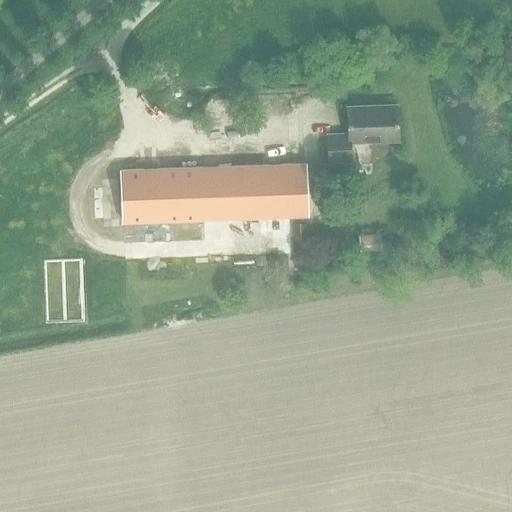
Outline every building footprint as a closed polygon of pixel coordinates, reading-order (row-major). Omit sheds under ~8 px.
[(396,104),(347,106),(348,133),(328,134),(329,162),(350,161),(350,142),(398,140),(396,104)] [(305,163),(121,170),(123,222),(307,215),(305,163)] [(307,261),(306,222),(292,223),(294,262),(307,261)] [(382,233),(360,235),(361,251),(383,250),(382,233)] [(84,271),(48,272),(50,333),(86,332),(84,271)]
